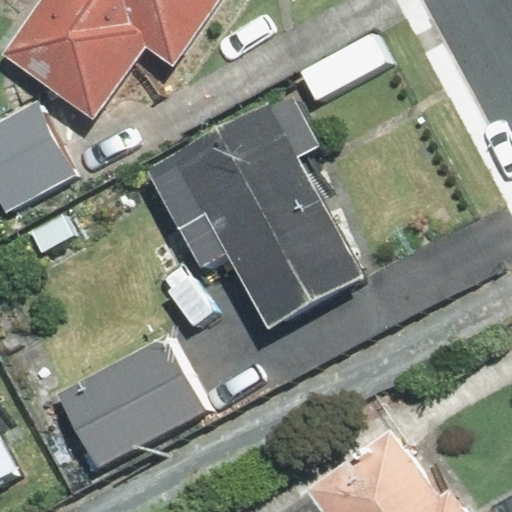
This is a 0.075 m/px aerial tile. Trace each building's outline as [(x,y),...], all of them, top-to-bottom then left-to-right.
[(254,0),(63,0),(21,60),(117,128),(173,50),(203,71),(254,0)] [(317,95),(168,176),(222,275),(248,261),(289,335),(383,284),(320,168),(348,153),(317,95)] [(51,104),(0,132),(0,179),(22,218),(93,178),(51,104)] [(219,415),(176,340),(75,398),(118,473),(219,415)] [(0,391),(0,504),(48,477),(0,391)] [(468,505),(421,440),(320,511),(490,511),(480,497),(468,505)]
